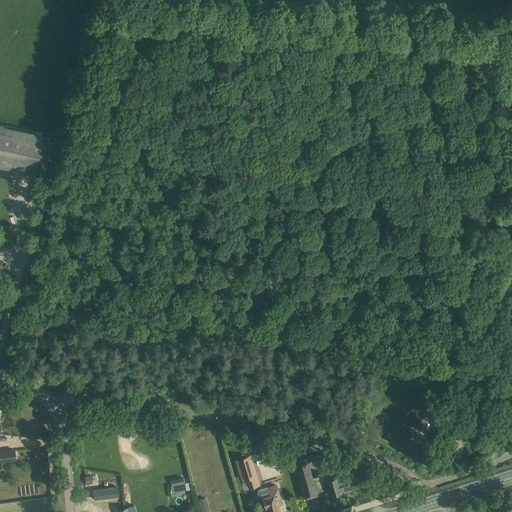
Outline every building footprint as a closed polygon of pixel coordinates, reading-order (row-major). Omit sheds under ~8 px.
[(0,166),(36,174),(44,134),(0,125),(0,166)] [(424,415),(419,439),(431,441),(436,418),(424,415)] [(464,423),(454,422),(446,422),(444,454),(462,455),(464,423)] [(303,444),(291,448),(302,486),(305,498),(317,494),(316,492),(326,489),(328,495),(364,483),(361,472),(346,477),(345,472),(339,474),(337,470),(312,478),(303,444)] [(0,455),(1,461),(16,459),(15,450),(0,451),(0,455)] [(314,463),(325,460),(323,453),(312,455),(314,463)] [(252,457),(238,461),(242,474),(246,473),(248,478),(256,476),(257,475),(252,457)] [(384,485),(385,472),(376,471),(374,484),(384,485)] [(277,504),(281,503),(276,485),(267,488),(267,487),(258,490),(257,492),(257,494),(258,496),(260,497),(263,497),(266,507),(267,506),(269,511),(273,511),(279,510),(277,504)] [(117,486),(93,489),(94,500),(119,496),(117,486)] [(229,498),(232,511),(241,511),(242,511),(237,496),(229,498)] [(198,500),(200,506),(208,504),(206,498),(198,500)]
